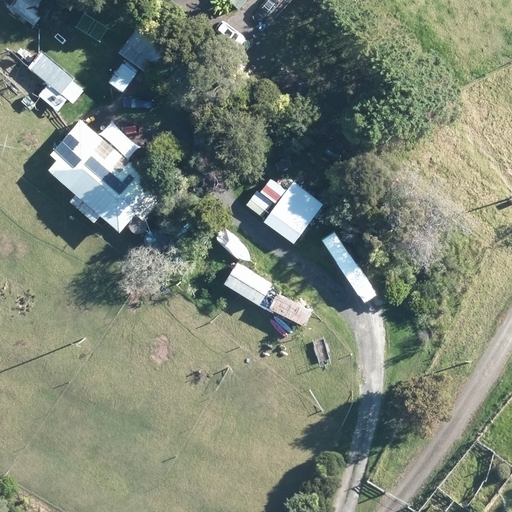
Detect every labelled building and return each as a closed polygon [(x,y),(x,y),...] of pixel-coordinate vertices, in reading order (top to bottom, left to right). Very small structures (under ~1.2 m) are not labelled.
[(62,0),(16,0),(13,4),(40,27),(62,0)] [(252,0),(231,0),(243,10),(252,0)] [(145,69),(151,74),(174,46),(146,23),(103,76),(125,94),(145,69)] [(78,78),(44,51),(32,66),(66,92),(78,78)] [(66,123),(53,114),(30,148),(42,157),(66,123)] [(80,189),(71,200),(100,224),(108,214),(129,231),(144,213),(148,216),(168,191),(79,119),(45,161),(80,189)] [(299,240),(326,202),(297,182),(270,220),(299,240)] [(244,262),(229,283),(265,307),(279,286),(244,262)] [(280,291),(273,304),(311,324),(318,312),(280,291)]
